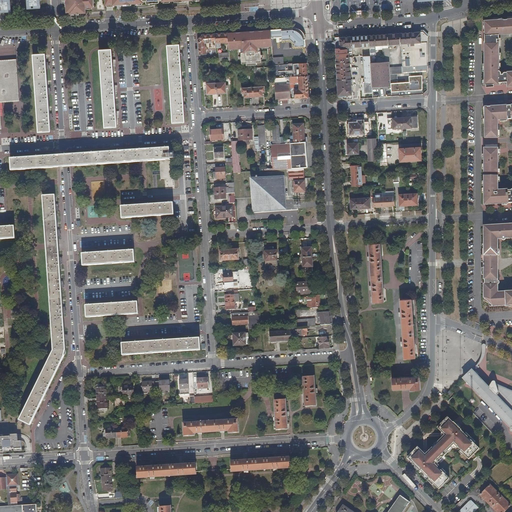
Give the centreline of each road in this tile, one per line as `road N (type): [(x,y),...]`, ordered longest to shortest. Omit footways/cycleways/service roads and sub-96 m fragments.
road 1 (residential): [(84,455),(344,438)]
road 2 (residential): [(381,430),(406,417),(430,384),(431,220)]
road 3 (residential): [(63,144),(79,373)]
road 4 (residential): [(212,363),(353,354)]
road 5 (residential): [(55,29),(189,20)]
road 6 (residential): [(197,136),(63,144)]
road 7 (residential): [(79,373),(212,363)]
road 8 (residential): [(212,363),(203,235)]
road 9 (residential): [(189,20),(317,12)]
road 10 (residential): [(203,235),(330,227)]
road 11 (residential): [(195,117),(322,109)]
